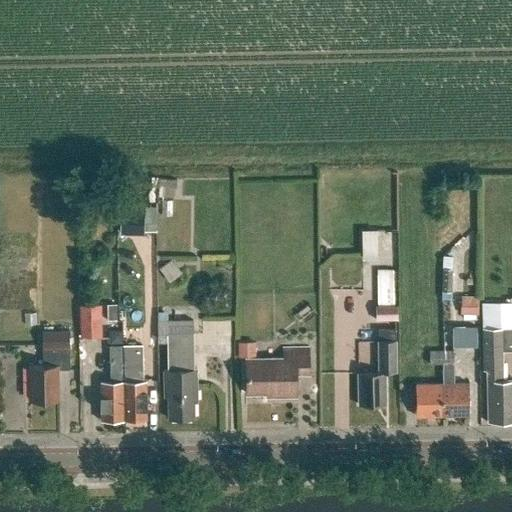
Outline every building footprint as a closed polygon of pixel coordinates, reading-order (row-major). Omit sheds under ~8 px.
[(364,229),(365,259),(380,259),(380,229),(364,229)] [(392,271),(378,271),(378,305),(392,305),(392,271)] [(478,317),(478,299),(460,299),(460,317),(478,317)] [(99,316),(98,304),(87,305),(87,316),(85,316),(86,338),(101,337),(101,316),(99,316)] [(511,304),(483,305),(484,371),(487,371),(488,423),(511,422),(511,380),(502,381),(502,339),(511,339),(511,304)] [(293,318),(302,328),(318,315),(310,305),(293,318)] [(398,320),(397,305),(392,305),(378,305),(375,306),(376,321),(398,320)] [(167,370),(164,371),(164,397),(168,397),(168,419),(194,418),(194,403),(197,403),(196,369),(194,369),(193,321),(157,321),(157,334),(167,334),(167,370)] [(454,346),(480,346),(480,325),(454,325),(454,346)] [(395,328),(378,329),(379,372),(358,373),(358,405),(385,405),(385,373),(396,372),(395,328)] [(42,332),(43,366),(29,366),(29,400),(58,400),(58,370),(70,370),(69,331),(42,332)] [(284,349),(284,358),(247,359),(247,394),(278,394),(278,397),(295,397),(295,375),(309,375),(309,348),(284,349)] [(441,363),(441,351),(430,351),(430,363),(441,363)] [(442,363),(453,363),(453,351),(441,351),(441,363),(442,363)] [(123,368),(124,420),(146,420),(146,381),(140,381),(140,366),(135,367),(135,356),(123,356),(123,368)] [(442,383),(442,416),(469,415),(469,383),(453,383),(453,363),(442,363),(442,383)] [(111,368),(111,381),(100,382),(101,421),(124,420),(123,368),(111,368)] [(442,383),(415,384),(416,416),(442,416),(442,383)]
